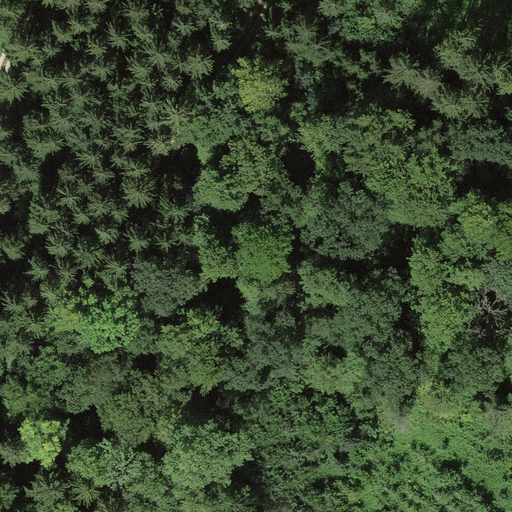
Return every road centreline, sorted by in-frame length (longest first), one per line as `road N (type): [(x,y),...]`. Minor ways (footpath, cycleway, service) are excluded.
road 1 (track): [(282,0),(60,333),(0,407)]
road 2 (track): [(91,285),(371,100)]
